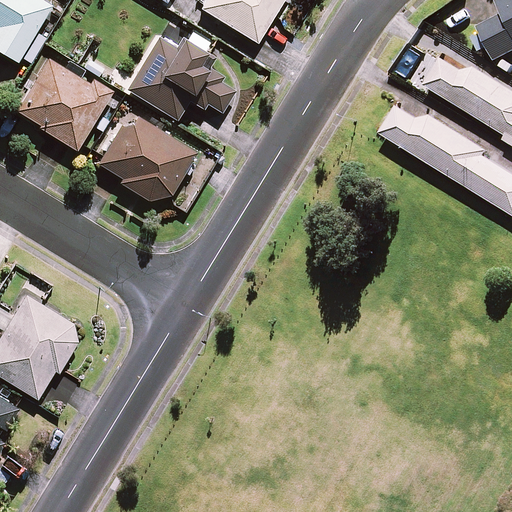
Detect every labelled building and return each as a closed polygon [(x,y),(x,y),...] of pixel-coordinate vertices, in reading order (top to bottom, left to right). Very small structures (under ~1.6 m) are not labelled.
[(0,0),(0,51),(18,63),(52,7),(39,0),(0,0)] [(206,0),(201,9),(257,43),(282,0),(206,0)] [(511,0),(504,0),(498,3),(504,16),(511,31),(511,0)] [(496,63),(511,55),(511,31),(504,16),(479,29),(496,63)] [(209,68),(216,56),(208,51),(212,43),(190,30),(178,49),(159,37),(127,90),(176,119),(188,100),(203,109),(206,104),(220,112),(234,90),(219,82),(223,76),(209,68)] [(78,152),(114,93),(91,79),(90,82),(81,77),(85,72),(68,61),(65,65),(50,56),(16,111),(39,126),(38,127),(78,152)] [(443,60),(442,61),(426,87),(507,137),(504,142),(511,146),(511,91),(476,69),(462,72),(443,60)] [(398,108),(381,136),(511,216),(511,174),(485,158),(489,153),(432,118),(419,121),(398,108)] [(195,153),(130,112),(97,163),(121,178),(119,183),(148,201),(169,195),(195,153)] [(0,376),(37,399),(55,371),(59,373),(79,342),(74,327),(26,296),(13,316),(0,308),(0,328),(5,331),(0,338),(0,376)] [(0,436),(17,409),(0,397),(0,446),(2,443),(0,441),(0,436)]
